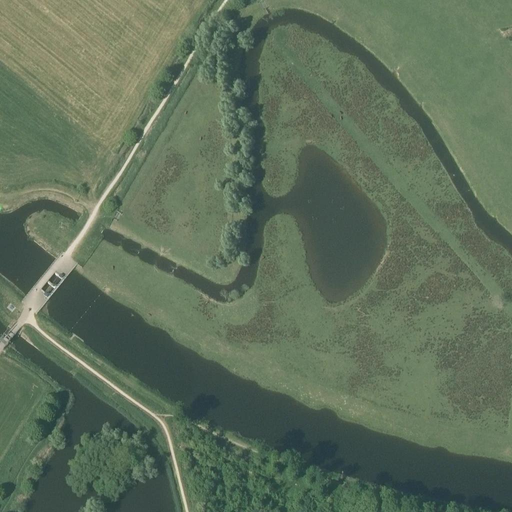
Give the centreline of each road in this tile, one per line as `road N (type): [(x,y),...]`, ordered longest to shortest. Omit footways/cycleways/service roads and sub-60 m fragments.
road 1 (track): [(221,0),(61,260)]
road 2 (track): [(25,312),(159,403)]
